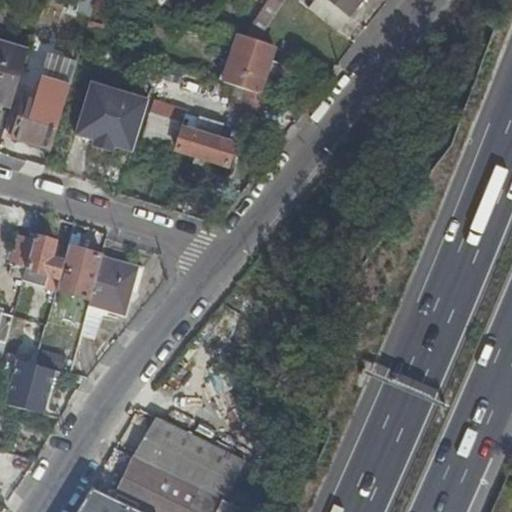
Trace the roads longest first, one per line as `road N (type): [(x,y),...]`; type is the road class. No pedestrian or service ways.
road 1 (motorway): [(511,122),(344,511)]
road 2 (tertiary): [(28,511),(61,451),(213,248)]
road 3 (tertiary): [(213,248),(406,0)]
road 4 (residential): [(0,183),(213,248)]
road 5 (motorway): [(429,511),(511,310)]
